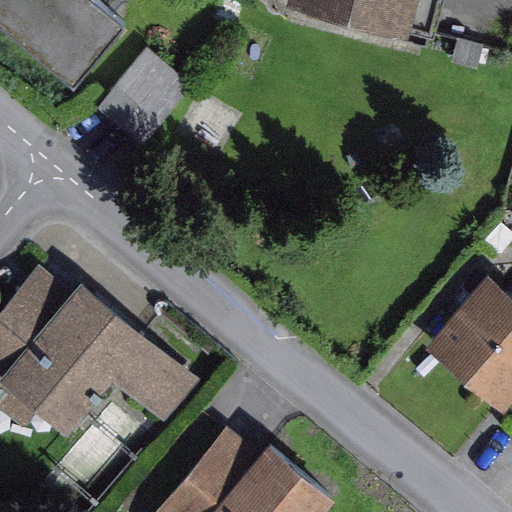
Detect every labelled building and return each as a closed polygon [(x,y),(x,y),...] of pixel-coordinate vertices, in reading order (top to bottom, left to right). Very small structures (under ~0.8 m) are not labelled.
[(412,0),(0,0),(0,42),(87,100),(132,40),(97,4),(97,0),(319,0),(406,23),(412,0)] [(149,35),(97,102),(147,140),(198,73),(149,35)] [(73,285),(45,261),(0,314),(0,400),(29,425),(47,404),(73,425),(115,375),(169,419),(205,376),(82,274),(73,285)] [(511,289),(491,271),(429,345),(509,413),(511,409),(511,289)] [(264,446),(236,423),(160,511),(326,511),(343,493),(274,435),(264,446)]
